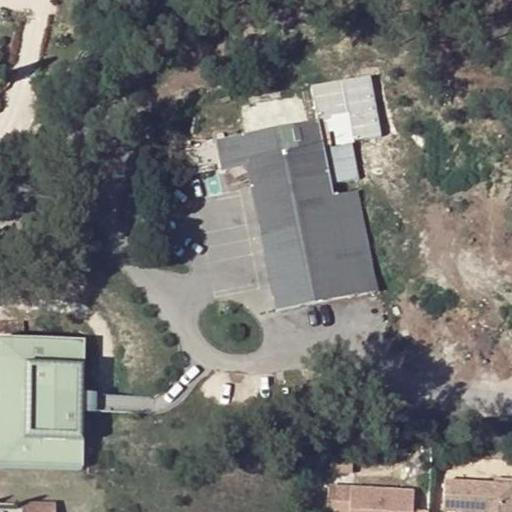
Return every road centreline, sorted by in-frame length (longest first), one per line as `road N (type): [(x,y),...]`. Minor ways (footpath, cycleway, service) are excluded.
road 1 (unclassified): [(125,63),(134,122),(114,244),(192,349),(222,362),(265,361),(352,337),(410,381),(457,399),(511,406)]
road 2 (residential): [(0,228),(125,63)]
